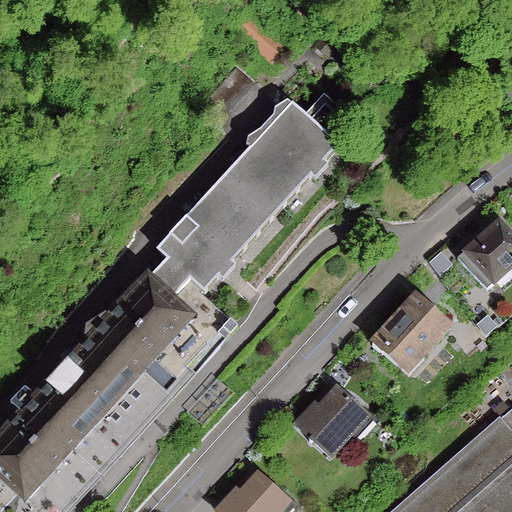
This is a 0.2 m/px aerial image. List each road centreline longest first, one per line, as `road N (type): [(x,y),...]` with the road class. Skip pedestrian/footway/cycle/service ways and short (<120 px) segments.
road 1 (residential): [(440,238),(351,230),(325,242),(80,511)]
road 2 (residential): [(440,238),(189,511)]
